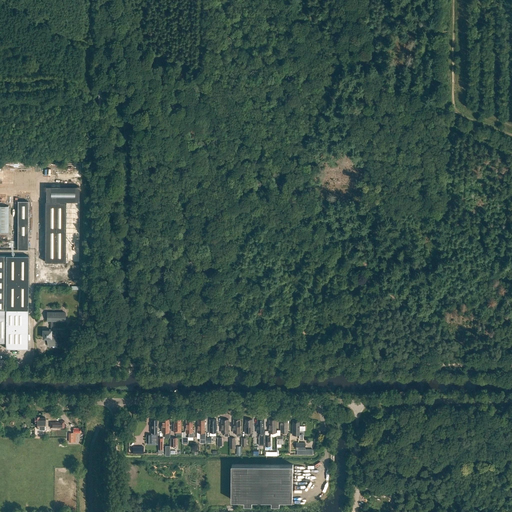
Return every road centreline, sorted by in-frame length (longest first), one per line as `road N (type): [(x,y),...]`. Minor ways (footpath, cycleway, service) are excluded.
road 1 (unclassified): [(0,401),(511,401)]
road 2 (track): [(511,365),(89,365)]
